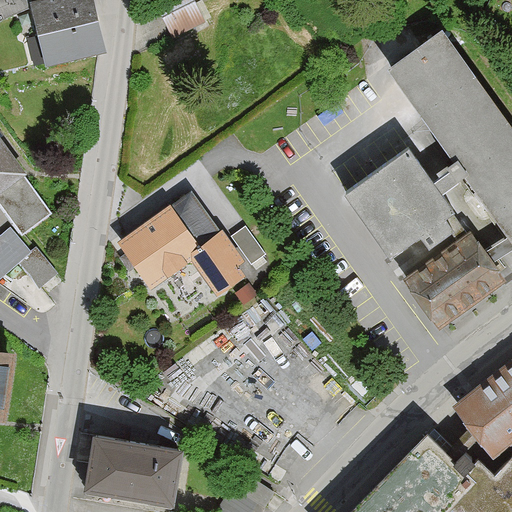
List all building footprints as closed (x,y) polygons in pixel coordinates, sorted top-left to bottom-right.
[(0,0),(0,21),(33,5),(46,65),(99,53),(88,0),(0,0)] [(173,35),(204,19),(194,0),(174,0),(159,8),(173,35)] [(511,111),(443,14),(387,54),(452,145),(447,149),(451,155),(458,167),(465,163),(473,174),(465,180),(465,185),(479,203),(493,219),(503,218),(510,227),(511,229),(511,111)] [(434,166),(409,132),(345,178),(391,243),(420,221),(430,233),(455,215),(446,202),(455,196),(443,179),(434,166)] [(27,171),(0,135),(0,200),(24,232),(49,213),(21,175),(27,171)] [(451,155),(434,166),(443,179),(458,167),(451,155)] [(170,196),(117,234),(151,280),(192,252),(217,287),(246,266),(239,257),(245,253),(230,233),(223,222),(220,223),(192,184),(173,198),(170,196)] [(479,228),(471,221),(463,227),(460,222),(452,228),(455,232),(403,269),(440,319),(507,271),(496,251),(488,240),(479,228)] [(245,222),(230,233),(251,260),(266,250),(245,222)] [(9,225),(0,233),(0,276),(15,263),(38,287),(56,270),(35,248),(32,250),(9,225)] [(511,229),(510,227),(488,240),(496,251),(511,240),(511,229)] [(258,293),(249,280),(235,290),(244,303),(258,293)] [(15,349),(0,346),(0,416),(6,418),(15,349)] [(511,357),(453,403),(493,454),(511,439),(511,357)] [(474,475),(465,466),(427,430),(347,511),(438,511),(444,507),(474,475)] [(182,446),(94,434),(86,486),(174,498),(182,446)] [(477,454),(465,466),(474,475),(444,507),(449,511),(511,511),(511,455),(496,472),(477,454)] [(241,470),(215,511),(247,511),(255,500),(264,505),(273,490),(241,470)]
